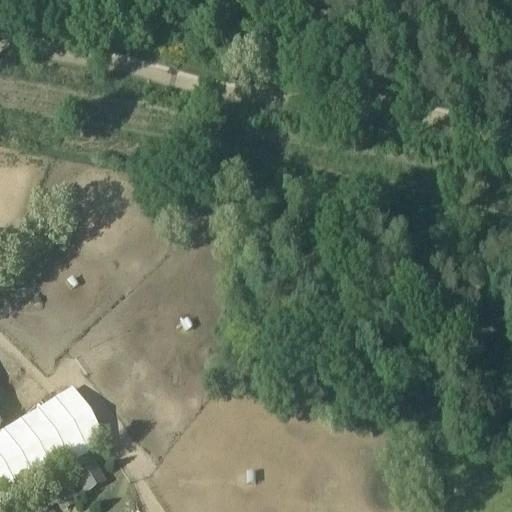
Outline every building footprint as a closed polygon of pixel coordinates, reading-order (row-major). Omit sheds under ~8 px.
[(418,364),(419,410),(448,409),(447,364),(418,364)] [(72,391),(0,434),(0,508),(105,444),(72,391)] [(91,462),(72,473),(82,491),(101,480),(91,462)] [(66,486),(51,494),(59,509),(74,500),(66,486)] [(45,498),(29,507),(32,511),(52,511),(53,511),(45,498)]
